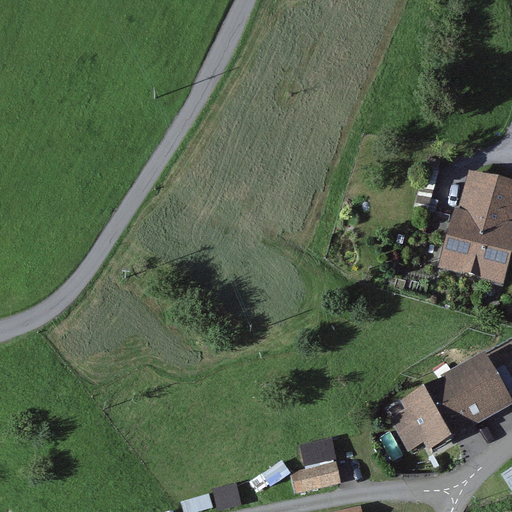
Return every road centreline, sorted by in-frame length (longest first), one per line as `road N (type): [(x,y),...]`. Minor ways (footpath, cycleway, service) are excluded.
road 1 (unclassified): [(0,330),(53,306),(81,277),(198,102),(245,0)]
road 2 (track): [(460,490),(288,511)]
